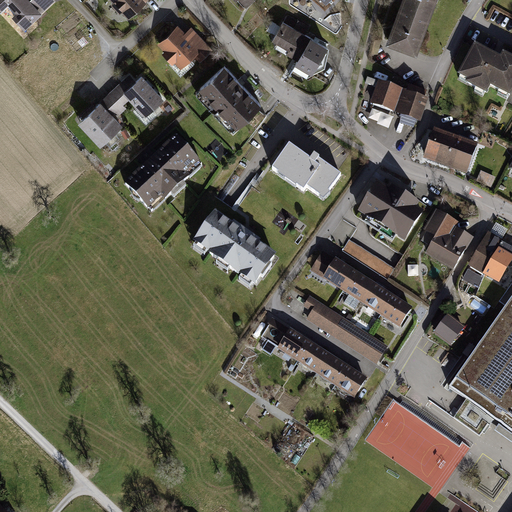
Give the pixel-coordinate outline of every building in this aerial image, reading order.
[(32,0),(31,1),(29,0),(0,0),(0,9),(2,12),(10,5),(16,12),(12,15),(24,28),(53,2),(51,0),(32,0)] [(110,0),(130,20),(151,0),(110,0)] [(437,0),(401,0),(386,40),(418,52),(437,0)] [(285,21),(281,19),(270,39),(297,55),(292,63),(310,74),(327,46),(308,35),(312,28),(289,14),(285,21)] [(185,32),(179,25),(159,42),(182,68),(195,56),(200,62),(213,50),(192,26),(185,32)] [(498,58),(473,44),(456,76),(466,81),(464,84),(485,95),(489,88),(509,98),(511,92),(511,58),(501,53),(498,58)] [(232,130),(260,104),(224,65),(195,91),(232,130)] [(128,74),(107,93),(123,111),(131,104),(143,117),(163,99),(140,74),(134,79),(128,74)] [(365,84),(376,87),(378,81),(368,78),(365,84)] [(370,104),(395,113),(403,90),(378,81),(376,87),(370,104)] [(407,91),(403,90),(395,113),(420,122),(428,99),(425,98),(428,91),(409,84),(407,91)] [(117,117),(123,111),(107,93),(76,120),(99,145),(123,124),(117,117)] [(424,159),(448,168),(459,138),(435,129),(424,159)] [(200,162),(176,137),(125,184),(150,210),(200,162)] [(479,144),(459,138),(448,168),(467,175),(479,144)] [(309,160),(290,146),(273,170),(304,192),(307,187),(325,199),(342,176),(312,155),(309,160)] [(481,174),(479,181),(492,187),(494,180),(481,174)] [(384,190),(375,184),(356,214),(403,243),(422,213),(414,208),(416,205),(386,186),(384,190)] [(277,254),(216,211),(193,242),(254,285),(277,254)] [(457,225),(433,211),(421,231),(433,238),(423,255),(451,271),(470,239),(454,230),(457,225)] [(496,226),(492,234),(504,239),(507,231),(496,226)] [(469,267),(484,275),(503,242),(504,241),(489,232),(469,267)] [(350,242),(345,250),(392,276),(396,268),(350,242)] [(511,264),(511,247),(503,242),(484,275),(500,285),(511,264)] [(323,279),(341,291),(354,271),(336,259),(336,260),(323,252),(311,271),(323,279)] [(341,291),(362,304),(375,284),(354,271),(341,291)] [(482,280),(467,273),(463,281),(478,288),(482,280)] [(362,304),(380,316),(393,296),(375,284),(362,304)] [(511,284),(500,302),(507,307),(459,376),(455,382),(450,389),(467,401),(465,403),(461,409),(454,419),(480,437),(489,425),(491,426),(493,423),(495,420),(500,424),(505,427),(511,432),(511,284)] [(380,316),(400,329),(413,309),(393,296),(380,316)] [(389,348),(310,297),(304,307),(312,312),(306,320),(377,366),(389,348)] [(465,326),(448,313),(433,333),(450,345),(465,326)] [(277,350),(297,363),(311,343),(291,330),(290,330),(272,319),(268,325),(286,337),(277,350)] [(329,355),(311,343),(297,363),(316,375),(329,355)] [(348,367),(329,355),(316,375),(334,387),(348,367)] [(368,380),(348,367),(334,387),(354,400),(368,380)] [(511,511),(511,434),(499,425),(494,431),(511,443),(511,511)]
